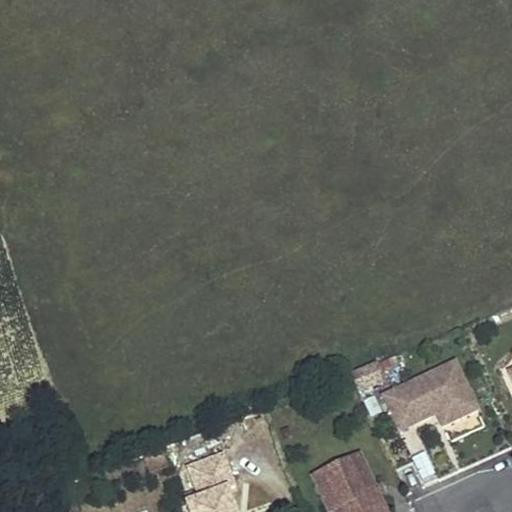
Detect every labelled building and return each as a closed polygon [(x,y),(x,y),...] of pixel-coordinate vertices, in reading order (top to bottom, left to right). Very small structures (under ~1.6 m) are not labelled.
[(362,394),(384,383),(375,363),(352,374),(362,394)] [(429,418),(434,415),(436,419),(442,431),(476,414),(452,367),(381,403),(399,437),(430,421),(429,418)] [(185,507),(187,511),(235,511),(228,492),(236,490),(223,457),(187,470),(199,502),(185,507)] [(376,490),(359,457),(313,480),(328,511),(386,511),(379,497),(376,490)] [(381,488),(376,490),(379,497),(384,495),(381,488)]
